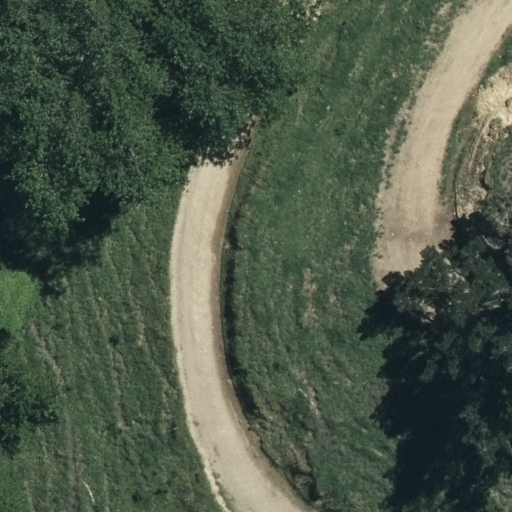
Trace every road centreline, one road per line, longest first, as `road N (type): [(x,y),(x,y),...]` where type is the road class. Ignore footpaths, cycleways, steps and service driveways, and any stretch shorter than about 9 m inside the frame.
road 1 (track): [(268,511),(243,489),(192,361),(193,227),(241,75),(300,0)]
road 2 (track): [(506,0),(420,177),(426,240),(446,286),(511,343)]
